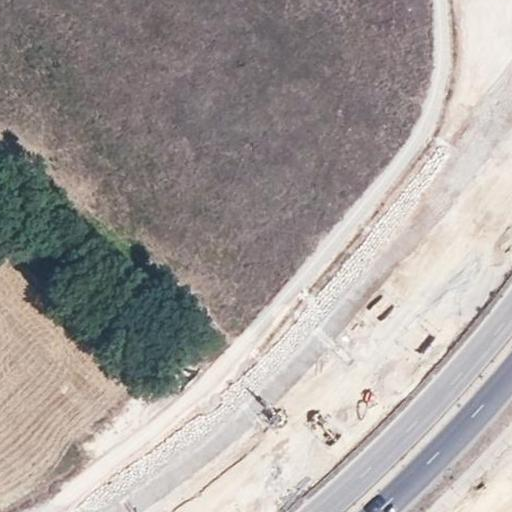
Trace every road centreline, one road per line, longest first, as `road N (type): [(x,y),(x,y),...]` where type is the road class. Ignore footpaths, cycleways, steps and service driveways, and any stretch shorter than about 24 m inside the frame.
road 1 (track): [(439,0),(440,59),(427,130),(379,198),(160,425),(37,511)]
road 2 (primary): [(511,381),(440,449),(352,511)]
